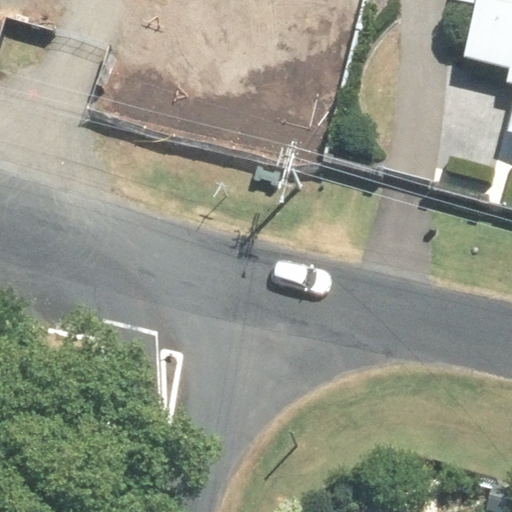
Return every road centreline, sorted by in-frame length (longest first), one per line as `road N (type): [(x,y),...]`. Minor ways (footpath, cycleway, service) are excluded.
road 1 (residential): [(204,272),(511,346)]
road 2 (residential): [(156,511),(204,272)]
road 3 (residential): [(0,219),(204,272)]
